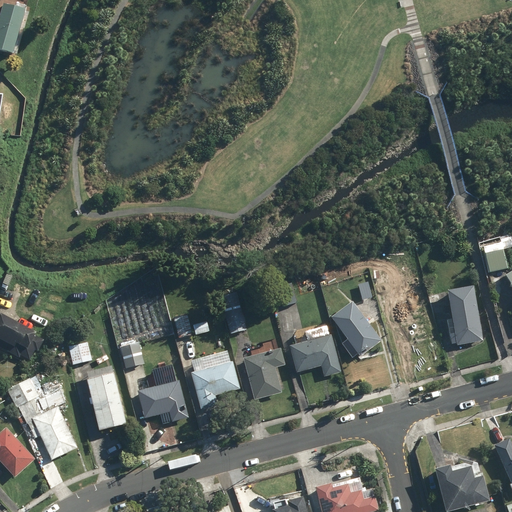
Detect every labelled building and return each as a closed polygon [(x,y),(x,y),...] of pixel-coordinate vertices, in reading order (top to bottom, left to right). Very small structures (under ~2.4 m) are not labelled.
[(23,0),(1,0),(1,5),(3,5),(27,12),(30,2),(23,0)] [(0,52),(16,57),(28,12),(27,12),(3,5),(0,17),(0,52)] [(501,244),(482,248),(489,277),(507,272),(501,244)] [(368,282),(357,285),(362,301),(373,298),(368,282)] [(291,285),(281,288),(287,307),(296,304),(291,285)] [(418,288),(391,295),(405,344),(432,336),(418,288)] [(448,292),(452,319),(446,320),(450,345),(457,344),(457,347),(483,342),(474,288),(448,292)] [(238,295),(221,299),(231,336),(248,331),(238,295)] [(381,342),(352,303),(331,319),(359,357),(381,342)] [(193,335),(187,314),(173,318),(179,339),(193,335)] [(30,344),(35,334),(0,316),(0,348),(29,363),(37,347),(30,344)] [(207,322),(192,326),(194,337),(210,333),(207,322)] [(307,344),(289,348),(296,373),(320,367),(323,378),(340,373),(331,336),(329,336),(327,328),(304,334),(307,344)] [(249,349),(252,358),(242,361),(254,401),(283,393),(276,369),(286,366),(281,349),(274,351),(272,343),(249,349)] [(88,344),(68,349),(73,367),(92,362),(88,344)] [(139,344),(119,349),(124,370),(144,365),(139,344)] [(205,371),(191,374),(201,411),(218,407),(215,398),(240,391),(232,362),(231,362),(228,352),(202,359),(205,371)] [(160,387),(138,393),(145,420),(162,415),(164,422),(171,421),(171,423),(188,419),(176,374),(157,379),(160,387)] [(114,376),(86,382),(98,433),(126,427),(114,376)] [(30,379),(7,391),(17,409),(19,408),(27,424),(32,422),(53,463),(79,449),(57,407),(67,402),(59,386),(39,396),(30,379)] [(0,433),(0,462),(14,479),(35,461),(7,428),(0,433)] [(511,448),(508,439),(494,446),(510,484),(508,484),(511,492),(511,448)] [(448,465),(433,469),(444,511),(445,511),(489,500),(482,475),(473,478),(469,466),(450,472),(448,465)] [(331,484),(314,488),(320,511),(373,511),(380,510),(374,488),(350,494),(347,483),(332,487),(331,484)] [(306,511),(302,497),(285,502),(286,507),(272,511),(271,511),(306,511)]
